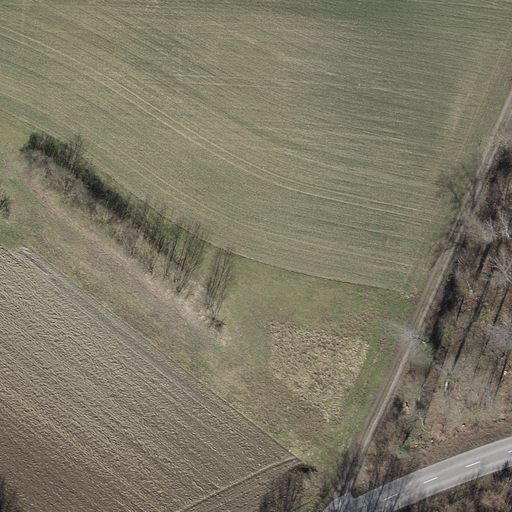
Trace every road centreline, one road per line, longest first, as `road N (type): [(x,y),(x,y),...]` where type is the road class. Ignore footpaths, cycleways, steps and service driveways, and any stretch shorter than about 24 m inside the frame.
road 1 (track): [(349,511),(511,129)]
road 2 (tertiary): [(358,511),(511,450)]
